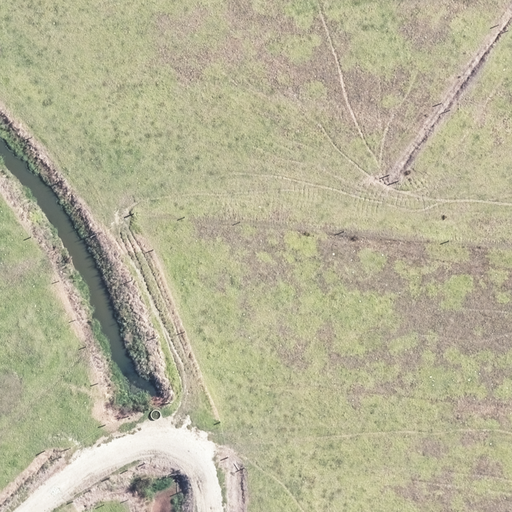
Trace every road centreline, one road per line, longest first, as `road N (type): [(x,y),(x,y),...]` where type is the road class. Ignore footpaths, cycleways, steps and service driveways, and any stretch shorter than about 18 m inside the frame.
road 1 (track): [(408,201),(164,184),(134,189),(119,225),(182,375),(180,416),(162,436)]
road 2 (track): [(210,511),(205,459),(186,442),(162,436),(130,439),(89,460),(35,511)]
